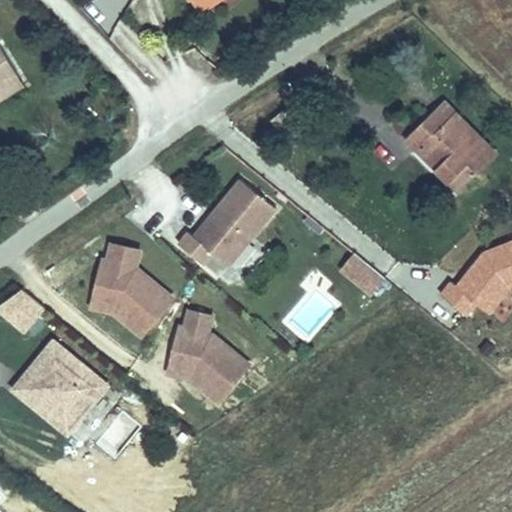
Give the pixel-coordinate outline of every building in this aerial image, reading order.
[(149,0),(148,22),(171,24),(172,0),(149,0)] [(196,0),(184,10),(202,35),(253,0),(196,0)] [(0,149),(32,132),(7,85),(0,88),(0,149)] [(444,102),(409,138),(422,151),(428,145),(447,164),(441,169),(458,185),(464,179),(472,185),(500,156),(444,102)] [(428,145),(422,151),(441,169),(447,164),(428,145)] [(277,206),(239,177),(195,232),(189,227),(178,241),(205,264),(213,253),(229,266),(277,206)] [(464,179),(458,185),(465,192),(472,185),(464,179)] [(108,255),(104,254),(89,309),(113,313),(141,336),(178,294),(139,267),(145,244),(113,239),(108,255)] [(369,297),(385,278),(354,252),(338,271),(369,297)] [(49,306),(24,285),(0,302),(0,311),(26,333),(49,306)] [(217,311),(188,306),(184,322),(178,321),(166,375),(191,379),(219,404),(253,362),(214,329),(217,311)] [(113,382),(56,335),(8,389),(68,437),(113,382)]
